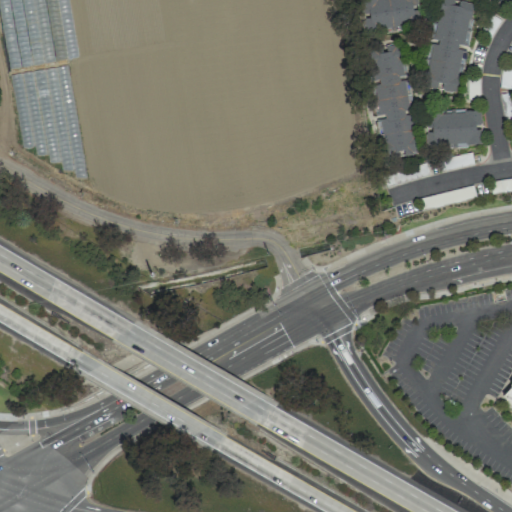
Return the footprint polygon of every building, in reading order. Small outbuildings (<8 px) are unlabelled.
[(411,0),(417,29),(376,36),(369,0),(411,0)] [(458,93),(423,86),(441,0),(451,0),(476,5),(458,93)] [(399,48),(418,155),(386,161),(367,54),(399,48)] [(482,110),(484,149),(428,152),(426,113),(482,110)] [(511,389),(511,407),(503,399),(511,389)]
